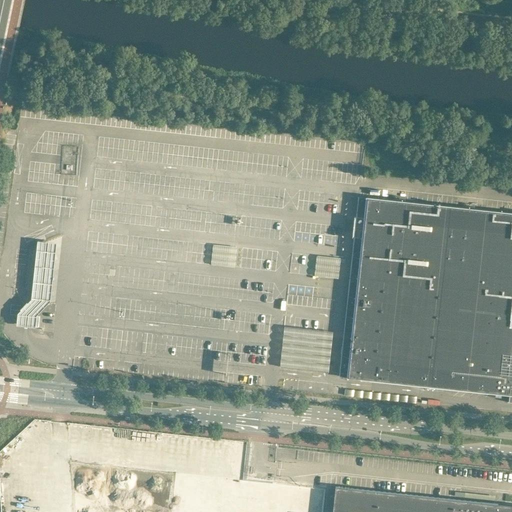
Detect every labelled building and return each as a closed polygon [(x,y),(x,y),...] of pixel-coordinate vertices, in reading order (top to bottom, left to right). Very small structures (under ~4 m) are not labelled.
[(511,212),(366,197),(359,196),(339,376),(347,377),(361,379),(487,393),(488,393),(488,392),(510,395),(511,395),(511,212)] [(57,241),(38,239),(32,297),(18,312),(17,323),(36,325),(37,314),(51,299),(57,241)] [(236,259),(237,246),(213,243),(212,254),(217,255),(217,252),(225,253),(225,258),(236,259)] [(327,268),(338,269),(340,257),(319,254),(317,266),(327,268)] [(34,417),(9,445),(18,454),(28,442),(22,437),(29,429),(31,431),(37,425),(35,424),(38,420),(34,417)] [(152,442),(153,429),(82,424),(85,431),(77,435),(93,436),(85,440),(85,446),(88,444),(88,446),(90,450),(85,452),(90,462),(135,466),(135,462),(127,462),(127,460),(127,456),(131,454),(133,458),(140,459),(140,454),(147,451),(152,452),(157,449),(140,448),(137,441),(152,442)] [(511,511),(511,505),(336,486),(332,511),(511,511)]
